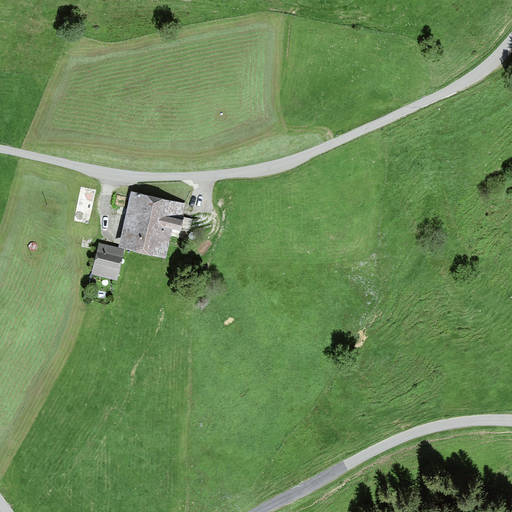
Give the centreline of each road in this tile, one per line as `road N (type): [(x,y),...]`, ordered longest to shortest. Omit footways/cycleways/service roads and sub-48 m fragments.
road 1 (unclassified): [(0,149),(142,175),(269,169),(454,89),(511,39)]
road 2 (unclassified): [(511,420),(412,433),(262,511)]
